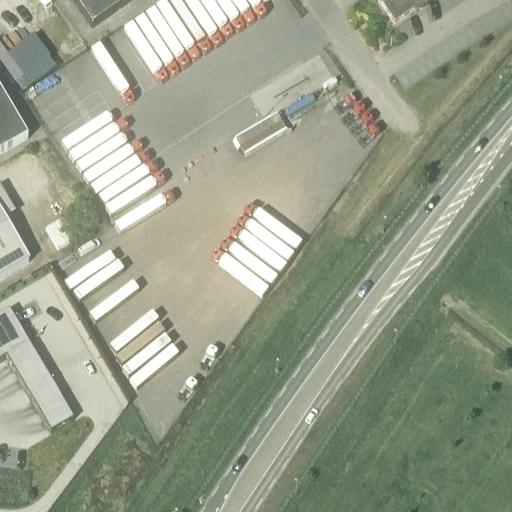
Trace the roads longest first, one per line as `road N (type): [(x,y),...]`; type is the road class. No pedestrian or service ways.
road 1 (secondary): [(511,115),(402,240),(207,511)]
road 2 (secondary): [(264,511),(511,169)]
road 3 (unknown): [(323,14),(144,128)]
road 4 (residential): [(418,135),(313,0)]
